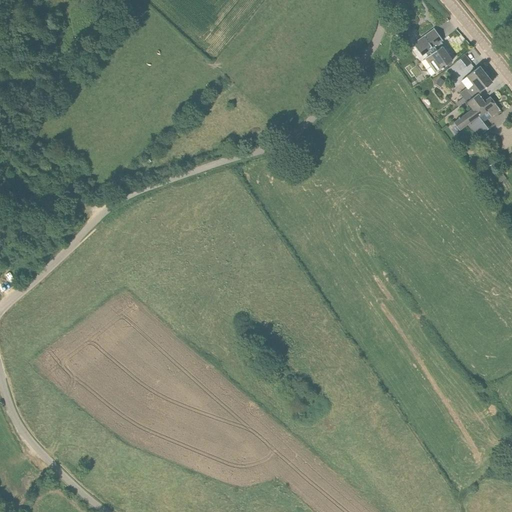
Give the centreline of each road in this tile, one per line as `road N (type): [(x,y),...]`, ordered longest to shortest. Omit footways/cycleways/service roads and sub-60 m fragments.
road 1 (unclassified): [(0,309),(114,202),(290,138),(368,54),(383,22),(382,0)]
road 2 (unclassified): [(105,511),(26,437),(0,374)]
